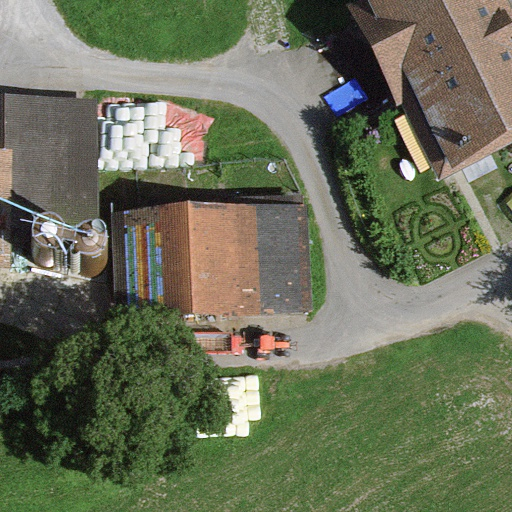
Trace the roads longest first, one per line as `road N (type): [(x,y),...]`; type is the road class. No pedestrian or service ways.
road 1 (track): [(394,325),(263,65),(249,0)]
road 2 (track): [(511,277),(458,307),(263,362)]
road 3 (track): [(0,375),(263,362)]
